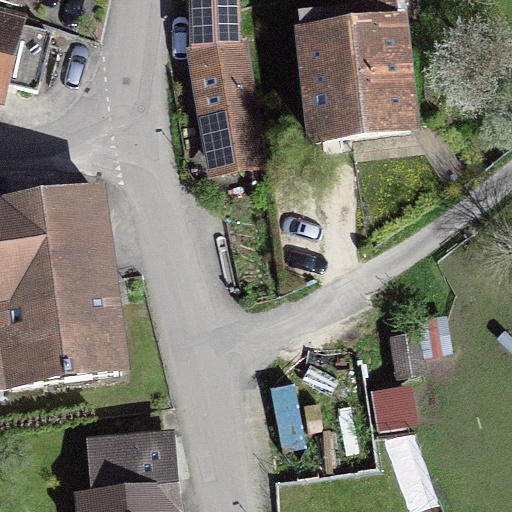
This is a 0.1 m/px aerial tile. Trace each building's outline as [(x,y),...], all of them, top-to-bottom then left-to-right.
[(257,168),(236,45),(233,0),(193,0),(194,52),(217,174),(257,168)] [(301,21),(316,144),(410,132),(392,0),(354,0),(359,35),(323,40),(320,19),(301,21)] [(37,94),(51,37),(0,24),(0,96),(3,85),(37,94)] [(0,313),(10,390),(121,375),(96,193),(0,206),(0,313)] [(394,342),(400,379),(422,375),(416,339),(394,342)] [(378,471),(361,362),(261,378),(276,485),(378,471)] [(171,511),(165,439),(89,445),(94,497),(80,498),(81,511),(171,511)]
